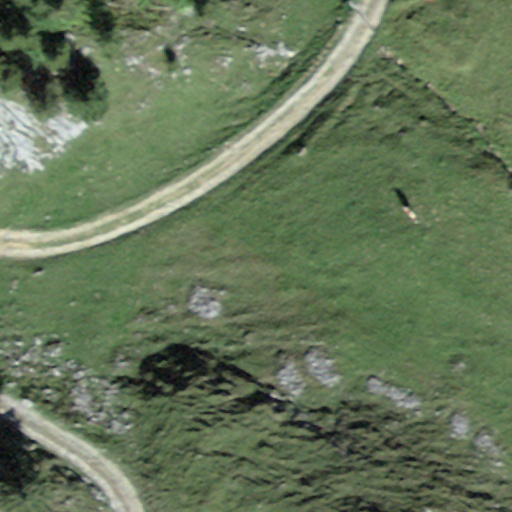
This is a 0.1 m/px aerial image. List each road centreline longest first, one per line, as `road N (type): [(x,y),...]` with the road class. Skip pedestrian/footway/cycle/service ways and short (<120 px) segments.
road 1 (track): [(0,243),(68,242),(211,176),(318,86),(352,49),(376,0)]
road 2 (track): [(131,511),(75,447),(0,402)]
